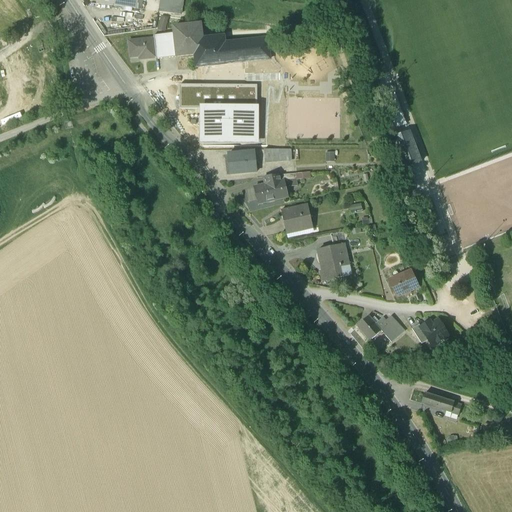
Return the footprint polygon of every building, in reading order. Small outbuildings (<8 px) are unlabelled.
[(96,0),(96,5),(141,10),(142,0),(96,0)] [(182,0),(160,0),(158,12),(171,14),(180,15),(182,0)] [(201,25),(173,28),(174,34),(175,42),(177,57),(195,56),(196,68),(270,60),(267,39),(225,44),(224,37),(202,39),(201,25)] [(174,34),(153,36),(154,39),(156,59),(156,60),(177,57),(175,42),(174,34)] [(154,39),(128,42),(130,58),(146,57),(146,59),(156,59),(154,39)] [(179,86),(180,111),(197,110),(256,110),(255,86),(179,86)] [(256,145),(256,110),(197,110),(198,145),(256,145)] [(409,133),(393,139),(405,169),(420,163),(409,133)] [(291,151),(264,151),(265,164),(292,161),(291,151)] [(333,152),(325,153),(325,162),(333,162),(333,152)] [(255,156),(242,157),(242,154),(228,155),(230,175),(257,173),(255,156)] [(291,175),(264,178),(266,186),(271,185),(273,193),(281,191),(286,190),(284,184),(288,183),(288,181),(291,181),(291,175)] [(273,193),(271,185),(266,186),(254,189),(258,205),(275,201),(274,201),(283,199),(281,191),(273,193)] [(420,203),(429,224),(439,219),(430,198),(420,203)] [(308,206),(281,212),(286,236),(313,230),(308,206)] [(343,232),(330,235),(333,247),(343,245),(343,246),(346,245),(343,232)] [(333,247),(318,251),(322,271),(320,272),(323,283),(350,276),(343,246),(343,245),(333,247)] [(410,272),(391,281),(399,297),(404,295),(405,297),(410,295),(409,292),(417,289),(410,272)] [(497,312),(492,314),(496,325),(501,323),(497,312)] [(383,319),(375,325),(368,317),(357,328),(370,342),(381,332),(389,325),(383,319)] [(405,333),(394,321),(389,325),(399,337),(405,333)] [(438,322),(431,326),(429,323),(421,328),(420,329),(428,341),(432,348),(448,338),(438,322)] [(389,325),(381,332),(391,344),(399,337),(389,325)] [(428,341),(420,329),(421,328),(419,326),(412,330),(421,345),(428,341)] [(454,404),(425,395),(422,405),(451,414),(454,404)] [(462,406),(454,404),(451,414),(459,416),(462,406)]
